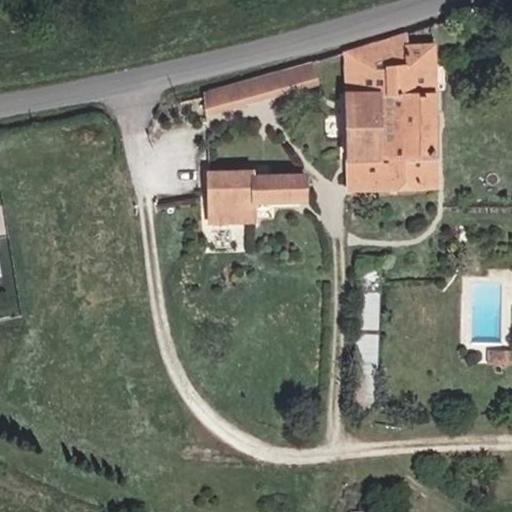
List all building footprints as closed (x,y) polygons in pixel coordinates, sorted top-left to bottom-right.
[(433,183),(433,44),(406,45),(405,34),(346,52),(345,185),(433,183)] [(206,109),(316,80),(312,63),(202,92),(206,109)] [(248,220),(247,201),(298,199),(297,174),(245,176),(245,171),(203,172),(204,222),(248,220)] [(374,407),(378,257),(358,257),(353,407),(374,407)] [(503,363),(504,350),(486,349),(486,363),(503,363)]
